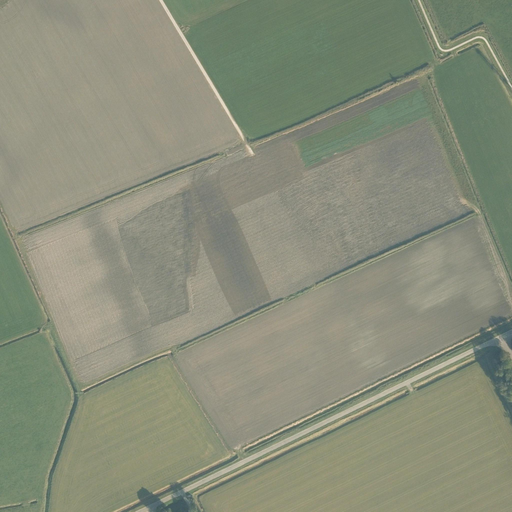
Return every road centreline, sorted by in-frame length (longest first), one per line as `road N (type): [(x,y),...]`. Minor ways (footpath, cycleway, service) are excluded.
road 1 (unclassified): [(139,511),(511,330)]
road 2 (track): [(253,157),(159,0)]
